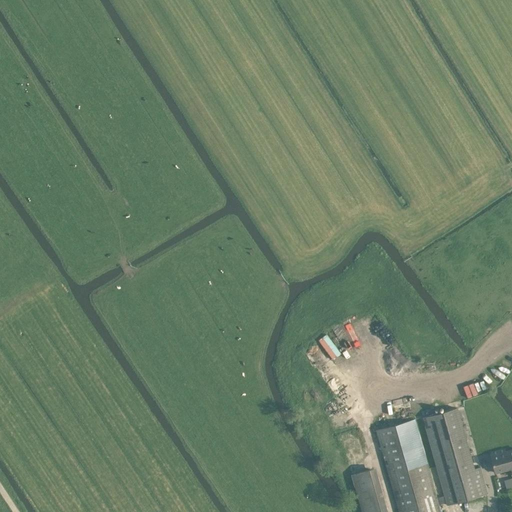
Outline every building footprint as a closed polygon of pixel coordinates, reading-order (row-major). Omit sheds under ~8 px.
[(502,354),(507,358),(511,352),(511,349),(509,347),(502,354)] [(351,375),(361,382),(365,377),(354,370),(351,375)] [(438,492),(440,498),(448,496),(449,499),(489,488),(482,461),(475,463),(458,402),(425,411),(446,489),(438,492)] [(440,498),(438,492),(416,414),(377,424),(401,511),(435,511),(443,510),(440,498)] [(497,467),(511,463),(511,444),(507,446),(506,443),(492,447),(497,467)] [(384,511),(371,464),(353,469),(365,511),(384,511)] [(511,465),(500,469),(501,475),(511,471),(511,465)]
